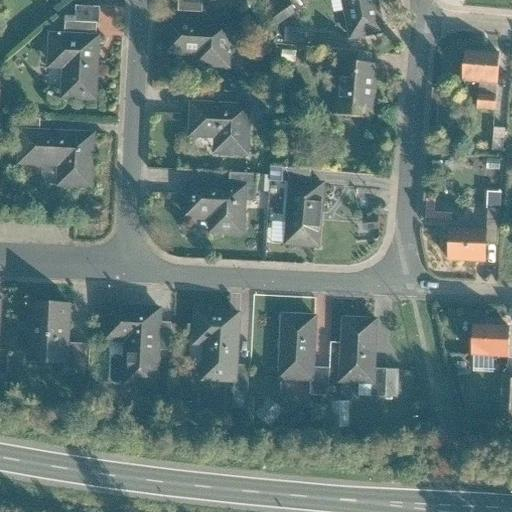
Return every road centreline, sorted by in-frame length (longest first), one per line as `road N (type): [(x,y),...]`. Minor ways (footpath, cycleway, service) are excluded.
road 1 (secondary): [(436,511),(244,495),(0,459)]
road 2 (residential): [(124,271),(399,285)]
road 3 (residential): [(138,0),(124,271)]
road 4 (residential): [(399,285),(422,20)]
road 5 (residential): [(0,261),(124,271)]
